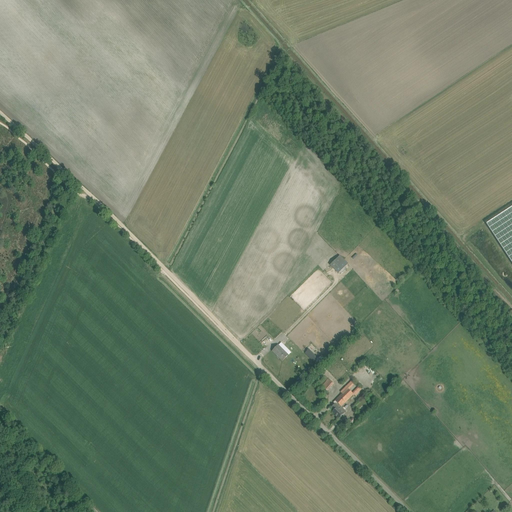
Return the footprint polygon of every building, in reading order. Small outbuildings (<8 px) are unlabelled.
[(511,206),(486,224),(511,263),(511,206)] [(342,259),(333,268),(338,274),(348,265),(342,259)] [(282,349),(278,345),(272,351),(282,361),(288,355),(286,353),(289,351),(284,346),(282,349)] [(305,353),(314,362),(318,358),(309,349),(305,353)] [(365,372),(371,376),(375,372),(369,367),(365,372)] [(329,378),(322,386),(328,391),(334,383),(329,378)] [(337,402),(331,408),(334,410),(333,412),(339,419),(344,414),(339,409),(353,395),(347,389),(335,401),(337,402)]
